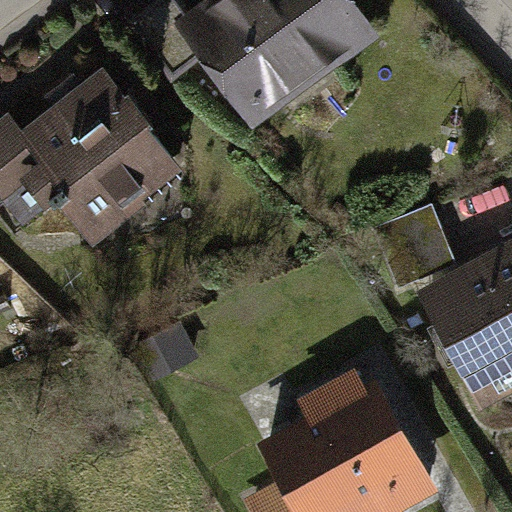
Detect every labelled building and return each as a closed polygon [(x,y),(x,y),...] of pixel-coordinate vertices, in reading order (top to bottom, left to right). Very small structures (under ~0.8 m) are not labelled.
[(378,0),(208,0),(186,16),(264,123),(397,25),(378,0)] [(20,110),(0,126),(0,179),(21,205),(51,179),(106,244),(200,164),(118,68),(41,134),(20,110)] [(438,201),(400,217),(425,279),(463,263),(438,201)] [(511,239),(428,286),(489,394),(511,380),(511,239)] [(389,380),(283,439),(323,511),(385,511),(444,480),(389,380)]
